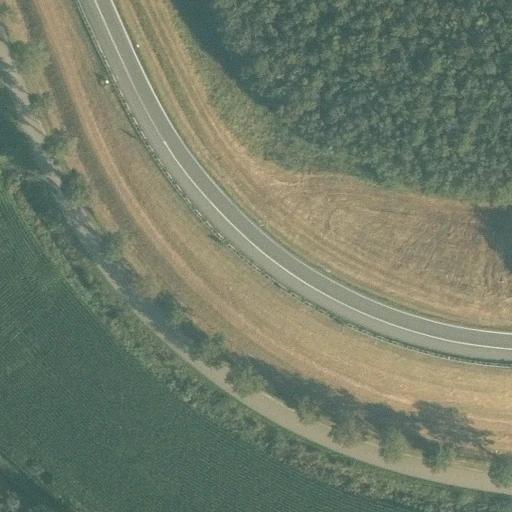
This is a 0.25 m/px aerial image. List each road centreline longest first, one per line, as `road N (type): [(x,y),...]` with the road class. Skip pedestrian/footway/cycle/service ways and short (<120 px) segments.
road 1 (tertiary): [(511,486),(347,448),(282,417),(175,344),(73,215),(0,52)]
road 2 (motorway): [(101,0),(183,160),(243,230),(338,296),(428,332),(511,344)]
